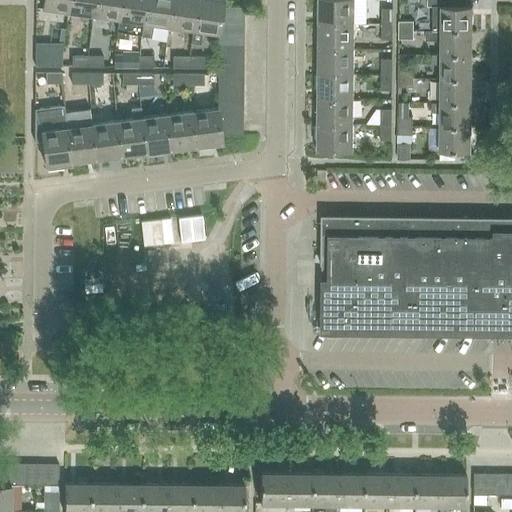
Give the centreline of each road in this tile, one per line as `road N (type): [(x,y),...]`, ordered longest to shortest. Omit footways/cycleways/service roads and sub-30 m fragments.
road 1 (residential): [(41,341),(43,197),(275,165)]
road 2 (unclassified): [(270,410),(275,165)]
road 3 (tertiary): [(224,409),(0,407)]
road 4 (tertiary): [(511,412),(310,410)]
road 5 (residential): [(275,165),(278,0)]
